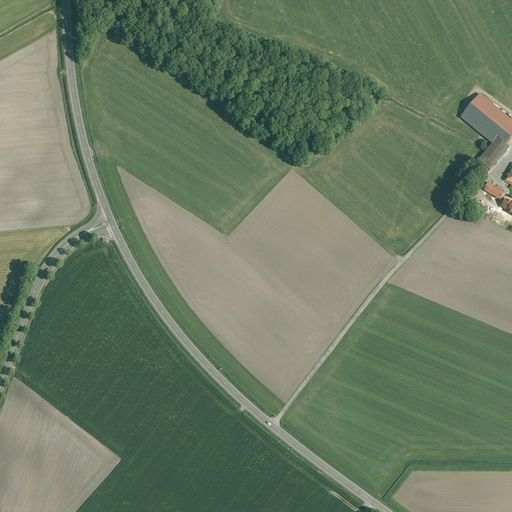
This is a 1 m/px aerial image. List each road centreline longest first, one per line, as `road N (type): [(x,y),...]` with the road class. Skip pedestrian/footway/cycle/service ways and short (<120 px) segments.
road 1 (secondary): [(110,220),(152,297),(204,363),(271,426),(385,511)]
road 2 (secondary): [(110,220),(74,96),(66,0)]
road 3 (secondary): [(0,381),(46,267),(63,247),(110,220)]
